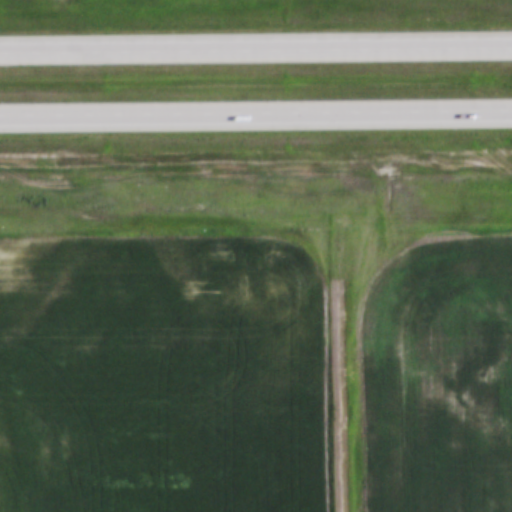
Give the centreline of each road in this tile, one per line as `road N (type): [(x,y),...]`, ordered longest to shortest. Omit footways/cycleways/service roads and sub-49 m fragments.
road 1 (motorway): [(511,40),(0,46)]
road 2 (motorway): [(0,117),(511,112)]
